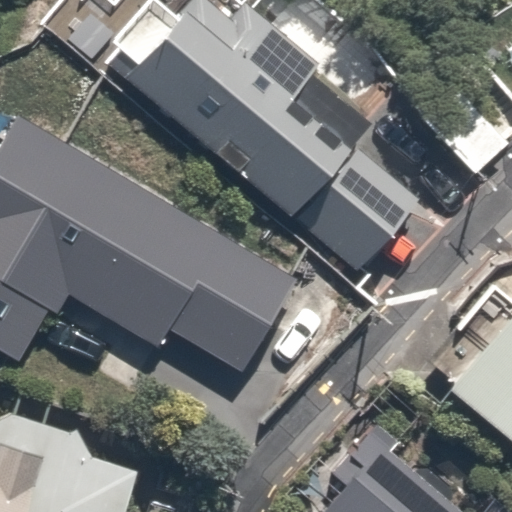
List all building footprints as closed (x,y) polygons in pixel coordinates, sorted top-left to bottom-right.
[(65,0),(44,24),(103,79),(119,62),(348,275),(443,174),(364,100),(388,74),(308,0),(65,0)] [(511,142),(511,140),(455,81),(416,118),(473,179),(511,142)] [(0,346),(20,359),(62,288),(162,347),(176,325),(236,360),(287,275),(15,114),(0,138),(0,346)] [(511,279),(497,267),(414,364),(511,447),(511,279)] [(0,511),(133,511),(151,447),(0,406),(0,511)] [(473,511),(376,423),(328,476),(341,488),(319,511),(473,511)]
